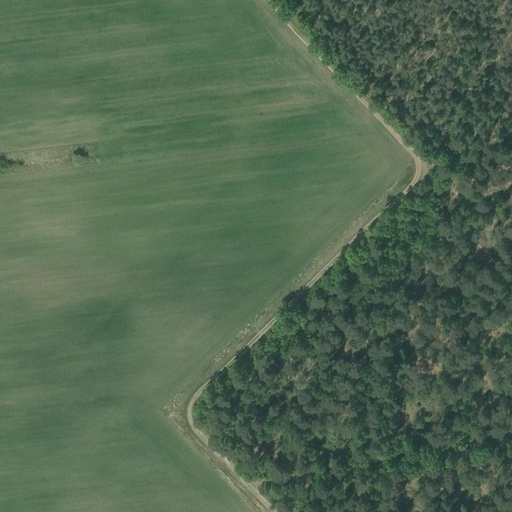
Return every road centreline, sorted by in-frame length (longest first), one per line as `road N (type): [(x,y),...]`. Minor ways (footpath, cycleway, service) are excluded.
road 1 (track): [(419,172),(190,404),(196,430),(252,486)]
road 2 (track): [(438,162),(348,463)]
road 3 (track): [(273,0),(416,157),(419,172)]
road 4 (track): [(491,0),(438,162)]
road 5 (track): [(348,463),(511,435)]
